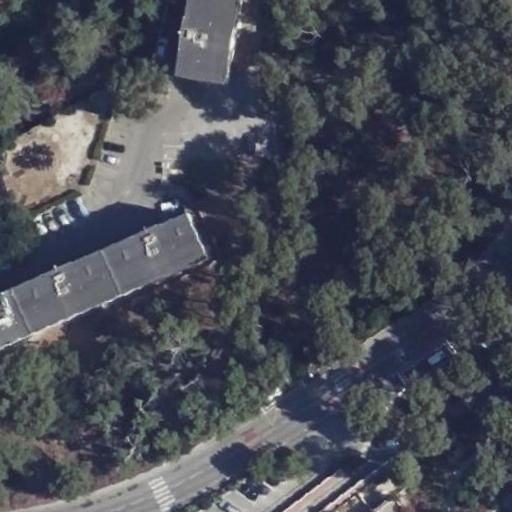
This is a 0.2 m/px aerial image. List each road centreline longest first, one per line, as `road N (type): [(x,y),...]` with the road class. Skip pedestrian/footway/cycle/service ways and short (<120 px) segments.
road 1 (unclassified): [(107,511),(162,494),(399,354),(464,313),(511,269)]
road 2 (unknown): [(511,375),(406,427),(366,437),(283,422)]
